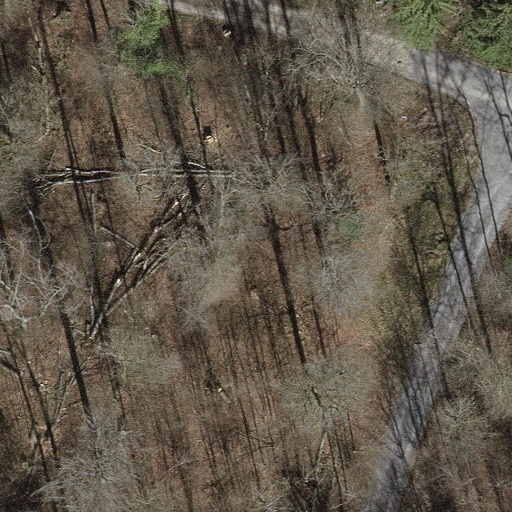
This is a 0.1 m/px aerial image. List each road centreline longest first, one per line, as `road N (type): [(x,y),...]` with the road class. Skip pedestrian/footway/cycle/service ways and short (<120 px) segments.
road 1 (track): [(63,0),(511,91)]
road 2 (track): [(511,144),(378,511)]
